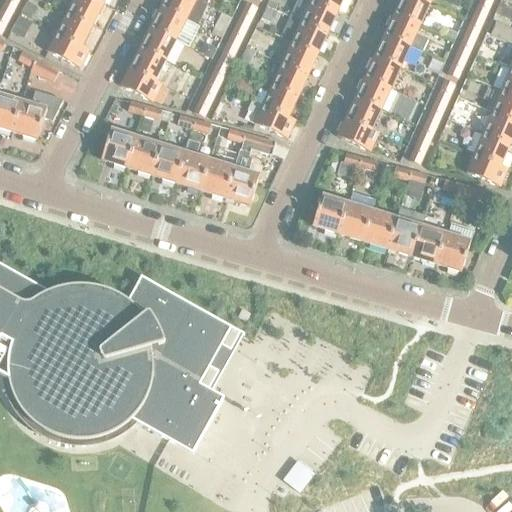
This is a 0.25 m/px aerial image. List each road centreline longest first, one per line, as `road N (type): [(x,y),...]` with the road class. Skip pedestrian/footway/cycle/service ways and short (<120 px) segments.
road 1 (residential): [(261,258),(378,0)]
road 2 (residential): [(261,258),(40,193)]
road 3 (residential): [(473,316),(261,258)]
road 4 (residential): [(40,193),(139,0)]
